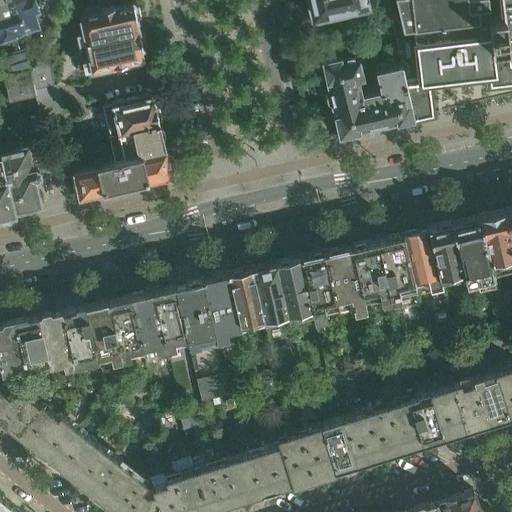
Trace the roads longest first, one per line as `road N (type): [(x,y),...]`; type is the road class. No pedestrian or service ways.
road 1 (secondary): [(0,268),(225,214)]
road 2 (residential): [(182,0),(225,214)]
road 3 (secondary): [(301,198),(511,150)]
road 4 (residential): [(511,458),(505,453),(317,511)]
road 5 (residential): [(301,198),(258,0)]
